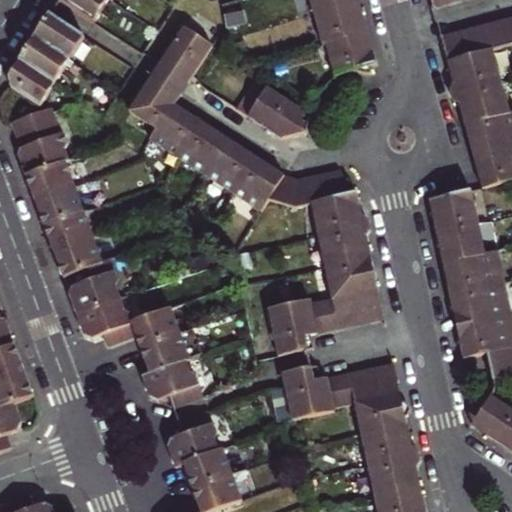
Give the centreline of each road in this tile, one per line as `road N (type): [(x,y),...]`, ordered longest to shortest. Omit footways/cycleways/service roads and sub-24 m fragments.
road 1 (residential): [(30,0),(292,166),(373,152)]
road 2 (residential): [(393,168),(394,205),(447,446)]
road 3 (residential): [(130,511),(170,498),(120,360),(62,380)]
road 4 (residential): [(0,206),(62,380)]
